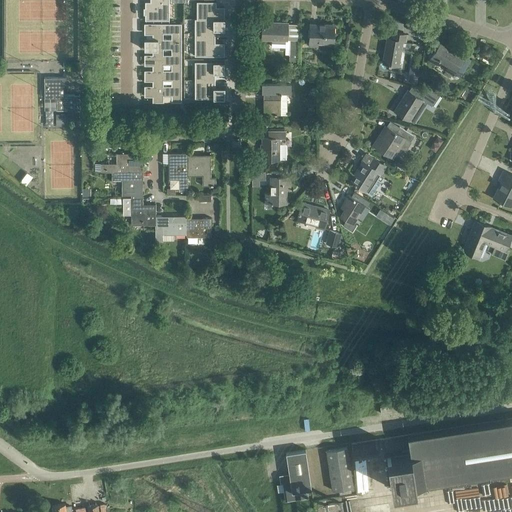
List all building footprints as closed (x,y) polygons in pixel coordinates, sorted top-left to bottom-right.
[(150,0),(150,1),(145,1),(145,19),(169,19),(169,0),(150,0)] [(216,1),(197,1),(197,18),(224,18),(228,18),(228,6),(216,6),(216,1)] [(197,18),(194,18),(195,36),(215,36),(215,29),(226,29),(226,23),(224,23),(224,18),(197,18)] [(144,22),(144,32),(151,32),(151,37),(163,38),(163,32),(171,32),(171,38),(183,38),(183,22),(144,22)] [(263,22),(262,38),(272,38),(271,46),(286,46),(286,39),(287,39),(288,23),(263,22)] [(317,45),(332,46),(332,41),(333,41),(334,24),(310,23),(309,44),(317,45)] [(383,62),(389,63),(388,64),(391,64),(391,63),(399,65),(403,41),(406,42),(407,34),(394,32),(393,38),(387,37),(383,62)] [(215,36),(194,36),(195,56),(224,55),(224,43),(215,43),(215,36)] [(152,38),(152,54),(163,54),(163,48),(171,48),(171,53),(183,53),(183,38),(171,38),(152,38)] [(289,60),(298,60),(299,39),(290,38),(289,60)] [(440,43),(429,59),(437,64),(440,59),(449,65),(444,73),(450,77),(453,73),(453,74),(463,58),(440,43)] [(181,54),(144,54),(144,63),(152,63),(152,69),(163,69),(163,64),(171,64),(171,70),(181,70),(181,54)] [(224,61),(195,61),(195,79),(215,79),(216,79),(216,72),(226,72),(226,66),(224,66),(224,61)] [(171,70),(144,70),(144,79),(152,79),(152,85),(163,85),(163,79),(171,79),(171,85),(181,85),(181,70),(171,70)] [(44,77),(44,95),(54,95),(54,97),(57,97),(57,109),(80,109),(80,94),(64,94),(64,76),(44,77)] [(264,92),(264,113),(287,113),(287,92),(291,92),(291,76),(272,76),(272,82),(262,82),(262,92),(264,92)] [(215,79),(195,79),(195,98),(225,98),(225,92),(226,92),(226,87),(215,86),(215,79)] [(144,85),(144,94),(152,94),(152,101),(163,101),(163,95),(171,95),(171,101),(181,101),(181,85),(144,85)] [(395,110),(409,119),(414,122),(427,102),(433,106),(441,93),(412,85),(409,90),(408,89),(395,110)] [(56,114),(56,123),(56,126),(63,126),(63,123),(69,123),(69,114),(56,114)] [(411,142),(411,140),(414,135),(400,126),(396,132),(388,126),(380,138),(378,136),(373,144),(393,157),(400,146),(405,149),(407,149),(411,142)] [(262,159),(272,159),(285,159),(287,157),(287,147),(283,143),(280,143),(280,137),(291,137),(291,130),(268,130),(268,136),(262,136),(262,159)] [(434,142),(440,146),(444,140),(438,136),(434,142)] [(101,171),(112,171),(143,171),(143,152),(117,152),(117,162),(101,163),(101,171)] [(188,190),(188,175),(188,154),(188,152),(169,152),(169,178),(179,178),(179,190),(188,190)] [(211,154),(188,154),(188,175),(202,175),(202,185),(216,185),(216,176),(211,176),(211,154)] [(397,164),(410,173),(414,166),(401,157),(397,164)] [(359,168),(351,181),(365,190),(372,194),(380,181),(377,179),(380,174),(386,165),(375,158),(370,165),(363,160),(359,167),(359,168)] [(499,199),(499,201),(501,202),(501,201),(502,201),(511,205),(511,202),(511,173),(504,170),(499,179),(502,180),(494,196),(499,199)] [(27,171),(19,181),(26,186),(33,176),(27,171)] [(112,171),(112,180),(122,180),(122,194),(143,194),(143,171),(112,171)] [(266,202),(286,202),(286,188),(290,188),(290,176),(286,176),(272,176),(271,176),(271,193),(266,193),(266,202)] [(343,216),(341,219),(349,225),(351,221),(353,222),(369,197),(355,188),(351,195),(349,194),(344,202),(348,204),(341,215),(343,216)] [(131,224),(155,224),(156,224),(156,215),(156,203),(143,203),(143,197),(123,197),(123,205),(123,214),(131,214),(131,224)] [(317,223),(317,225),(324,227),(329,209),(302,202),(297,218),(317,223)] [(187,217),(187,215),(156,215),(156,224),(155,224),(155,241),(162,241),(162,234),(187,234),(187,217)] [(187,234),(187,236),(188,236),(188,242),(198,242),(198,236),(211,236),(211,217),(187,217),(187,234)] [(492,254),(505,259),(509,249),(505,248),(510,235),(476,221),(465,249),(479,255),(478,256),(480,257),(482,256),(488,242),(495,245),(492,254)] [(326,242),(338,245),(341,234),(329,231),(326,242)] [(400,402),(380,405),(381,413),(401,409),(400,402)] [(511,417),(407,434),(410,453),(387,457),(391,488),(509,469),(511,479),(511,417)] [(351,487),(353,487),(347,446),(326,450),(333,490),(339,489),(340,494),(351,492),(351,487)] [(290,477),(286,478),(284,480),(282,480),(285,501),(309,497),(308,489),(312,488),(306,449),(286,452),(290,477)] [(65,503),(52,505),(53,511),(72,511),(71,504),(65,505),(65,503)]
